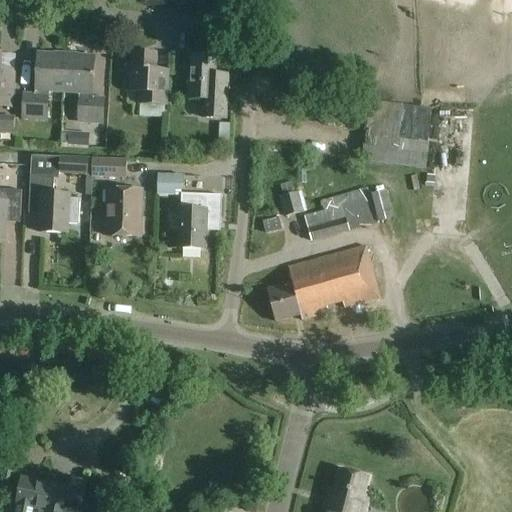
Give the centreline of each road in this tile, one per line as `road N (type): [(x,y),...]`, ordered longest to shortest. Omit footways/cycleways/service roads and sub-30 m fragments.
road 1 (residential): [(226,342),(253,27),(116,18),(95,0)]
road 2 (secondary): [(226,342),(0,314)]
road 3 (secondary): [(310,355),(511,323)]
road 4 (unclassified): [(276,511),(310,355)]
